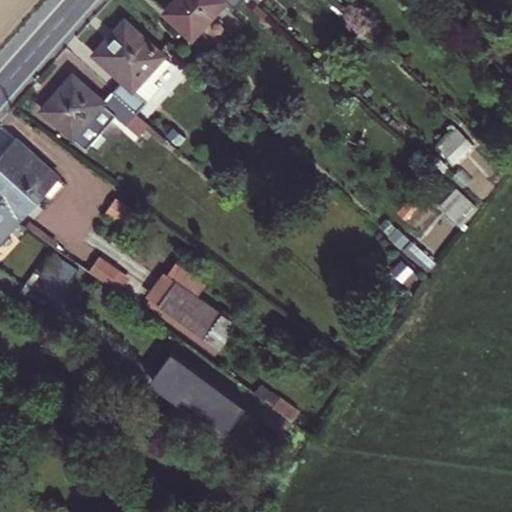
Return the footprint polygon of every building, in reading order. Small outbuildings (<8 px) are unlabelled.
[(228,0),(176,0),(164,13),(193,39),(228,0)] [(172,64),(126,21),(95,54),(123,80),(113,91),(137,113),(160,88),(155,82),(172,64)] [(511,53),(496,41),(487,52),(511,73),(511,53)] [(73,75),(42,110),(86,149),(116,115),(139,136),(149,124),(137,113),(113,91),(104,102),(73,75)] [(438,146),(447,156),(467,138),(458,128),(438,146)] [(18,140),(0,158),(0,201),(20,219),(58,177),(18,140)] [(445,201),(466,220),(477,208),(456,189),(445,201)] [(0,240),(20,219),(0,201),(0,240)] [(43,273),(66,286),(80,263),(56,249),(43,273)] [(100,258),(92,269),(111,283),(119,271),(100,258)] [(175,315),(219,348),(236,324),(177,281),(159,304),(175,315)] [(216,353),(219,348),(175,315),(171,320),(216,353)] [(157,379),(235,427),(253,398),(175,350),(157,379)] [(274,406),(293,420),(300,411),(281,397),(274,406)] [(274,406),(264,420),(283,434),(293,420),(274,406)]
